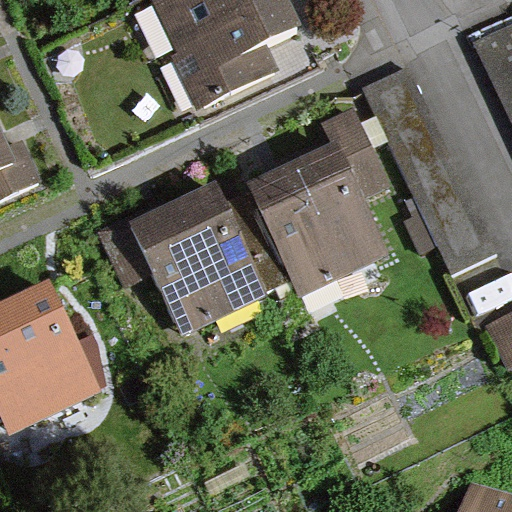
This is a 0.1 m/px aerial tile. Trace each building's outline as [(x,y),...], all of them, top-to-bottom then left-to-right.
[(285,34),(268,0),(155,0),(194,79),(285,34)] [(373,88),(404,179),(441,167),(410,75),(373,88)] [(372,263),(322,160),(244,198),(295,301),(372,263)] [(253,299),(202,197),(125,235),(175,337),(253,299)] [(92,395),(42,292),(0,312),(0,401),(15,432),(92,395)] [(511,317),(485,332),(510,378),(511,376),(511,317)] [(467,511),(511,511),(511,507),(475,493),(467,511)]
